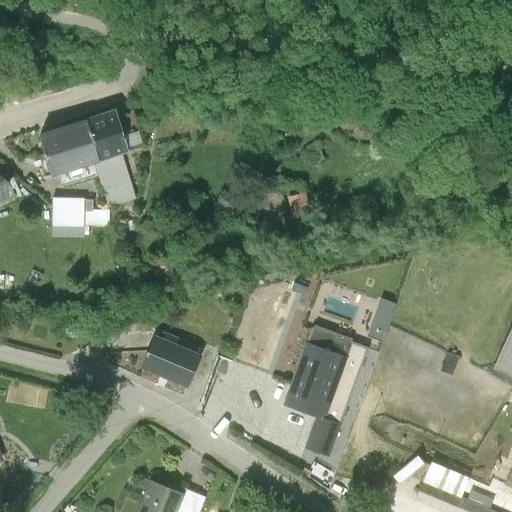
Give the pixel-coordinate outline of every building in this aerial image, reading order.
[(120,127),(91,137),(104,178),(125,171),(133,168),(121,132),(120,127)] [(136,127),(121,132),(133,168),(148,163),(136,127)] [(91,137),(43,153),(56,194),(99,180),(104,178),(91,137)] [(104,178),(99,180),(112,225),(139,217),(125,171),(104,178)] [(312,211),(294,215),(300,237),(317,233),(312,211)] [(92,217),(56,217),(56,246),(114,246),(114,228),(92,228),(92,217)] [(380,353),(397,358),(410,320),(394,314),(380,353)] [(208,375),(161,355),(146,388),(193,409),(208,375)] [(318,356),(294,420),(338,437),(362,373),(318,356)] [(344,475),(354,441),(327,434),(317,468),(344,475)] [(501,511),(441,483),(426,511),(501,511)] [(184,511),(153,499),(148,511),(184,511)]
